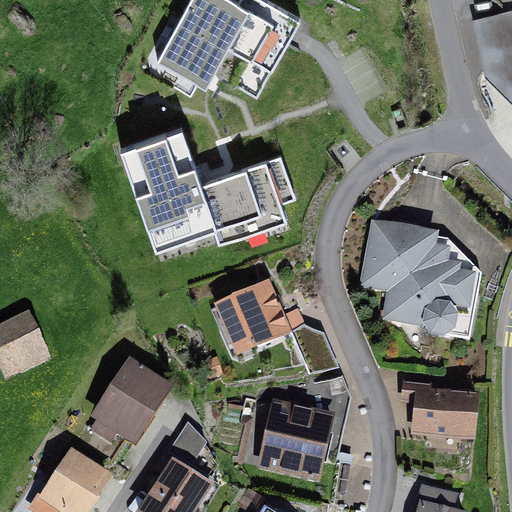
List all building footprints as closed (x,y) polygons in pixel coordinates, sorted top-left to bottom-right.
[(239,0),(240,0),(238,0),(190,0),(158,58),(206,87),(227,47),(272,70),(299,18),(267,0),(239,0)] [(511,3),(455,17),(472,88),(511,116),(511,3)] [(183,128),(123,149),(156,247),(215,227),(221,244),(287,221),(280,203),(293,198),(279,158),(202,184),(183,128)] [(435,235),(375,224),(362,284),(390,289),(386,318),(424,325),(430,332),(469,338),(481,278),(435,235)] [(243,355),(290,335),(268,284),(221,305),(243,355)] [(50,360),(29,316),(0,329),(0,374),(4,382),(50,360)] [(215,379),(208,361),(195,365),(202,383),(215,379)] [(169,390),(131,365),(96,420),(135,444),(169,390)] [(431,387),(405,384),(403,401),(417,402),(414,435),(472,441),(477,399),(430,394),(431,387)] [(317,477),(331,417),(276,403),(261,463),(317,477)] [(85,511),(107,479),(71,455),(43,498),(64,511),(85,511)] [(203,511),(219,488),(177,462),(145,511),(203,511)] [(450,511),(455,498),(426,491),(420,511),(450,511)]
